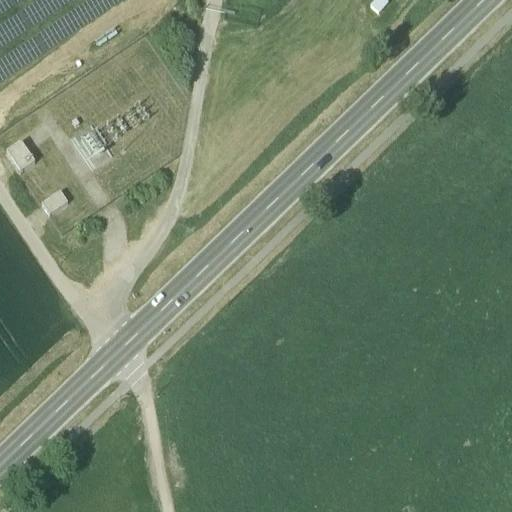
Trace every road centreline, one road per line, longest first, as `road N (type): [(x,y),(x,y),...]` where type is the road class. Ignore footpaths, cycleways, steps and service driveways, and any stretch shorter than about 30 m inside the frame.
road 1 (primary): [(0,468),(485,0)]
road 2 (track): [(0,193),(87,319)]
road 3 (track): [(167,511),(137,375)]
